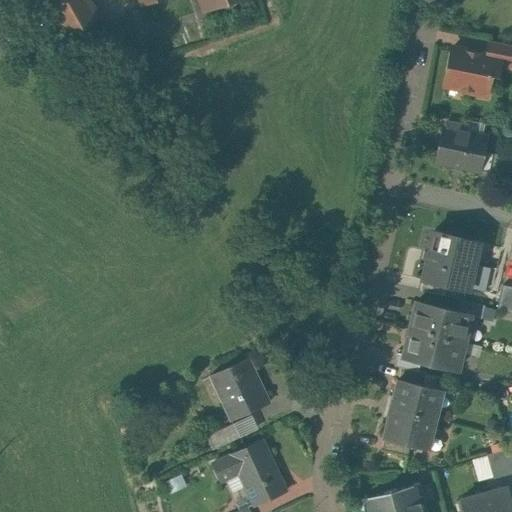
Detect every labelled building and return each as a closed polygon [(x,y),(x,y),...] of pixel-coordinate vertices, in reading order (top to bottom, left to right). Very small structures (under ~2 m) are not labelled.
[(20,0),(49,48),(66,38),(43,0),(20,0)] [(88,0),(43,0),(66,38),(99,17),(88,0)] [(198,0),(202,10),(231,0),(198,0)] [(0,11),(0,33),(10,28),(0,11)] [(10,28),(0,33),(0,49),(12,70),(29,60),(10,28)] [(511,44),(489,40),(486,54),(500,56),(499,63),(511,66),(511,44)] [(486,54),(451,47),(443,84),(465,88),(464,91),(485,95),(490,74),(496,75),(499,63),(500,56),(486,54)] [(464,125),(445,121),(444,127),(443,127),(435,161),(478,170),(482,150),(485,135),(463,131),(464,125)] [(499,154),(482,150),(478,170),(477,175),(494,178),(499,154)] [(479,242),(432,231),(422,278),(424,279),(446,284),(468,289),(479,242)] [(446,284),(424,279),(421,290),(443,295),(446,284)] [(511,286),(501,284),(496,307),(511,310),(511,286)] [(482,304),(457,298),(455,310),(469,313),(468,315),(479,318),(482,304)] [(455,310),(414,301),(408,328),(463,340),(468,315),(469,313),(455,310)] [(463,340),(408,328),(402,354),(402,355),(419,359),(457,367),(463,340)] [(419,359),(402,355),(402,354),(395,352),(393,365),(402,367),(416,371),(419,359)] [(248,357),(210,375),(230,419),(268,401),(248,357)] [(416,371),(402,367),(399,378),(424,385),(427,373),(416,371)] [(399,378),(396,378),(392,396),(396,397),(393,408),(434,419),(438,406),(433,405),(437,388),(424,385),(399,378)] [(434,419),(393,408),(390,419),(386,418),(381,437),(384,438),(409,444),(422,447),(426,431),(431,432),(434,419)] [(249,416),(233,423),(238,435),(254,428),(249,416)] [(232,422),(207,434),(213,448),(239,436),(238,435),(233,423),(232,422)] [(409,444),(384,438),(381,449),(406,456),(409,444)] [(261,439),(211,462),(220,480),(238,472),(253,504),(285,489),(261,439)] [(511,461),(508,449),(486,455),(492,477),(511,471),(511,461)] [(418,482),(360,498),(363,511),(426,511),(418,482)] [(511,511),(511,505),(507,486),(459,499),(462,511),(511,511)]
